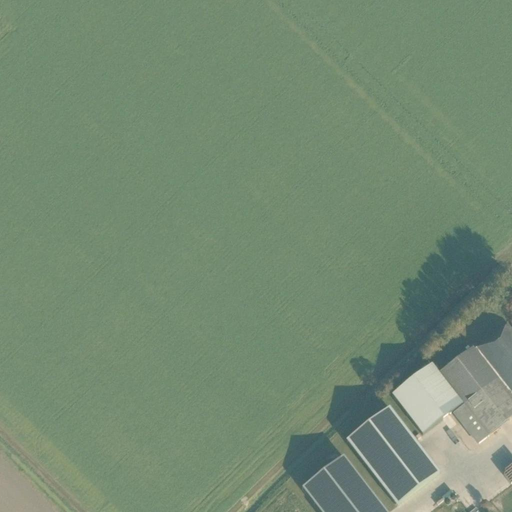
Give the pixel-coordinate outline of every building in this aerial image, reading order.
[(511,419),(511,329),(508,325),(474,350),(472,348),(439,372),(456,396),(455,397),(431,365),(391,395),(421,436),(463,405),(464,406),(453,414),(477,447),(511,419)] [(389,411),(348,443),(398,506),(401,504),(439,474),(413,441),(389,411)] [(491,461),(497,456),(494,452),(474,468),(482,478),(497,468),(491,461)] [(329,465),(338,459),(334,454),(326,461),(329,465)] [(377,511),(340,465),(299,497),(310,511),(377,511)]
